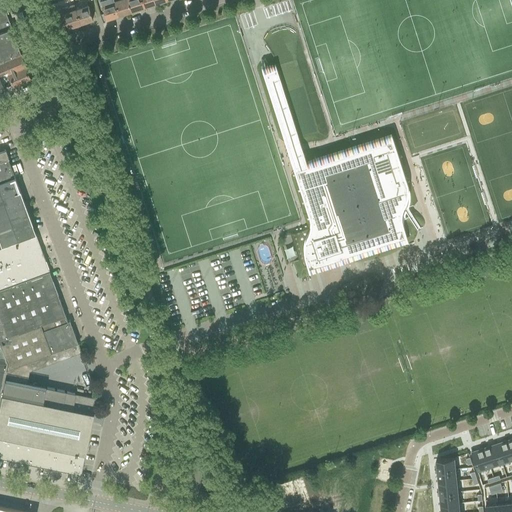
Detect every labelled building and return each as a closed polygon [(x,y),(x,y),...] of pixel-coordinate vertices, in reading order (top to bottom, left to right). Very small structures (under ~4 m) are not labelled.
[(1,0),(0,0),(0,31),(3,31),(0,22),(8,20),(2,1),(1,1),(1,0)] [(99,0),(104,13),(106,19),(119,15),(114,0),(113,0),(99,0)] [(113,0),(114,0),(119,15),(131,11),(127,0),(113,0)] [(140,0),(127,0),(131,11),(143,7),(140,0)] [(88,4),(75,9),(80,23),(92,19),(88,4)] [(80,23),(75,9),(74,5),(54,12),(59,29),(67,27),(80,23)] [(0,22),(3,31),(11,27),(8,20),(0,22)] [(0,31),(0,62),(3,61),(21,54),(19,51),(20,51),(11,27),(3,31),(0,31)] [(21,54),(3,61),(13,84),(29,77),(24,65),(25,65),(21,54)] [(13,84),(3,61),(0,62),(0,89),(4,88),(4,87),(13,84)] [(275,67),(263,71),(287,143),(298,139),(275,67)] [(412,205),(404,178),(401,170),(391,138),(317,161),(316,156),(315,154),(305,158),(302,159),(304,166),(295,169),(313,228),(284,237),(290,236),(292,235),(300,260),(298,261),(292,262),(292,263),(301,260),(303,268),(308,267),(325,261),(325,262),(335,258),(370,247),(377,244),(378,244),(405,236),(410,234),(405,218),(402,208),(412,205)] [(0,181),(13,177),(14,177),(7,158),(8,158),(4,149),(0,150),(0,181)] [(16,186),(13,177),(0,181),(0,245),(35,233),(33,233),(30,224),(32,224),(17,186),(16,186)] [(35,233),(0,245),(0,267),(33,255),(33,258),(43,254),(35,233)] [(0,267),(0,288),(49,271),(43,254),(33,258),(33,255),(0,267)] [(0,339),(65,315),(49,271),(0,288),(0,339)] [(0,344),(8,362),(6,370),(43,356),(48,354),(62,349),(77,343),(69,321),(68,321),(65,315),(0,339),(0,344)] [(48,354),(43,356),(46,365),(65,358),(62,349),(48,354)] [(4,379),(0,400),(0,456),(30,463),(31,459),(40,461),(39,465),(40,465),(80,473),(84,453),(85,453),(96,398),(4,379)] [(511,453),(508,440),(496,444),(502,464),(511,460),(511,453)] [(496,444),(484,448),(490,468),(502,464),(496,444)] [(484,448),(471,452),(478,472),(490,468),(484,448)] [(189,455),(182,491),(196,494),(204,458),(189,455)] [(455,457),(436,459),(438,471),(456,469),(455,457)] [(456,469),(438,471),(439,482),(457,480),(456,469)] [(457,480),(439,482),(440,493),(458,492),(457,480)] [(501,482),(495,484),(497,492),(503,490),(501,482)] [(495,484),(489,486),(491,494),(497,492),(495,484)] [(458,492),(440,493),(441,505),(460,503),(458,492)] [(510,511),(509,502),(498,503),(498,511),(510,511)] [(460,511),(460,503),(441,505),(441,511),(460,511)] [(498,511),(498,503),(486,504),(486,511),(498,511)]
